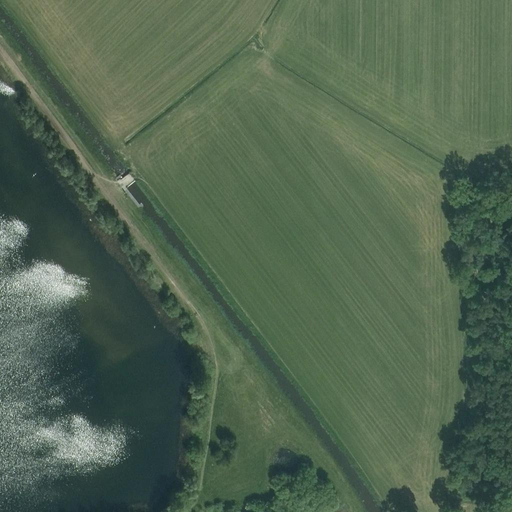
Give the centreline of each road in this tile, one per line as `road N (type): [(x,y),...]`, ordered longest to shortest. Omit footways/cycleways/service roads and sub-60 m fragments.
road 1 (track): [(184,511),(198,483),(210,355),(196,316),(109,193)]
road 2 (track): [(109,193),(0,47)]
